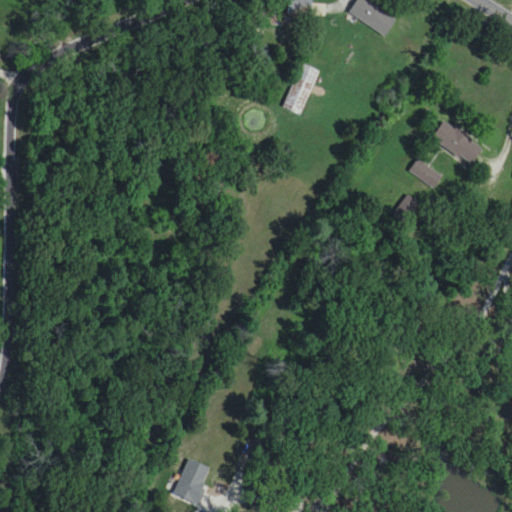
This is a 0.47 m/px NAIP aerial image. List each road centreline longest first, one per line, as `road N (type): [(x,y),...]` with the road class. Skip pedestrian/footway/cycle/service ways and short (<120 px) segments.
road 1 (residential): [(20,79),(9,354),(0,395)]
road 2 (residential): [(184,0),(71,45),(20,79)]
